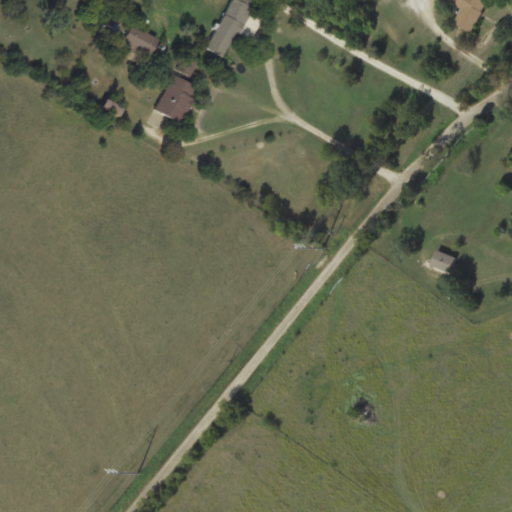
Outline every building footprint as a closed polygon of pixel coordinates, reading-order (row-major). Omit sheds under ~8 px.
[(226,57),(251,0),(249,0),(228,0),(207,49),(226,57)] [(455,23),(474,31),(487,0),(449,0),(463,6),(455,23)] [(157,38),(117,16),(108,33),(147,55),(157,38)] [(196,61),(184,55),(177,70),(189,76),(196,61)] [(179,122),(198,87),(172,73),(154,108),(179,122)] [(117,115),(122,107),(103,98),(99,106),(117,115)] [(451,272),(457,257),(438,249),(432,264),(451,272)]
